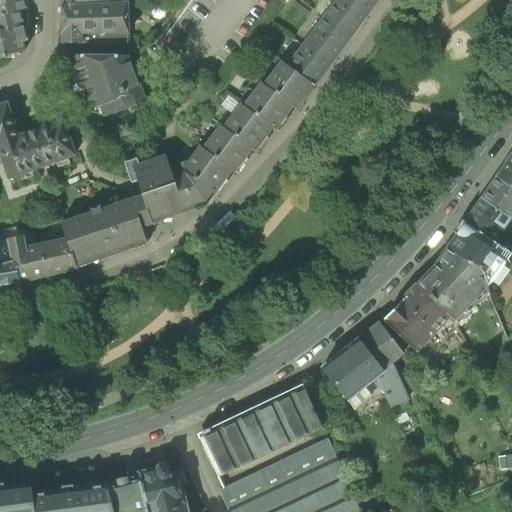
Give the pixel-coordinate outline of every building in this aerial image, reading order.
[(26,0),(0,0),(0,33),(24,27),(26,26),(27,26),(26,0)] [(117,0),(118,4),(61,7),(62,45),(79,45),(79,36),(130,36),(130,3),(138,3),(138,0),(117,0)] [(352,37),(372,9),(359,0),(337,0),(325,17),(352,37)] [(378,0),(359,0),(372,9),(379,0),(378,0)] [(289,65),(288,67),(314,87),(315,87),(352,37),(325,17),(289,65)] [(0,60),(8,59),(7,57),(25,52),(23,43),(27,42),(24,27),(0,33),(0,60)] [(101,107),(105,118),(131,108),(130,106),(136,103),(137,106),(147,103),(130,57),(108,57),(108,58),(97,63),(94,57),(77,57),(67,61),(76,87),(78,86),(83,84),(85,90),(80,92),(87,112),(101,107)] [(282,62),(264,85),(293,109),(296,111),(314,87),(288,67),(282,62)] [(261,83),(244,107),(273,130),(276,132),(293,109),(264,85),(261,83)] [(0,154),(9,180),(75,156),(63,121),(19,137),(7,104),(0,106),(0,154)] [(241,105),(224,128),(253,151),(256,153),(273,130),(244,107),(241,105)] [(221,126),(204,149),(233,172),(236,174),(253,151),(224,128),(221,126)] [(182,165),(184,173),(211,192),(216,196),(233,172),(204,149),(201,147),(189,163),(182,165)] [(496,178),(511,188),(511,154),(506,163),(496,178)] [(205,202),(211,192),(184,173),(172,177),(165,157),(138,166),(133,167),(138,182),(143,196),(153,225),(195,210),(196,210),(195,206),(205,203),(205,202)] [(132,184),(138,182),(133,167),(138,166),(136,159),(125,162),(132,184)] [(511,220),(511,217),(511,188),(496,178),(481,199),(511,220)] [(207,207),(216,196),(211,192),(205,202),(205,203),(195,206),(196,210),(195,210),(196,212),(207,208),(207,207)] [(137,198),(132,200),(141,229),(147,227),(153,225),(143,196),(137,198)] [(61,224),(67,240),(76,269),(117,256),(136,250),(147,246),(146,244),(141,229),(132,200),(130,201),(127,198),(122,203),(102,210),(100,206),(97,209),(93,210),(89,210),(91,214),(75,219),(71,217),(67,222),(61,224)] [(495,242),(511,220),(481,199),(465,223),(495,243),(495,242)] [(511,254),(495,243),(465,223),(462,221),(453,233),(456,236),(448,248),(481,270),(487,285),(488,287),(491,283),(499,283),(511,266),(508,260),(511,254)] [(20,283),(48,277),(40,246),(25,250),(22,238),(10,241),(13,250),(16,263),(14,263),(20,283)] [(76,271),(76,269),(67,240),(40,246),(48,277),(76,271)] [(448,248),(440,259),(460,273),(459,276),(473,286),(477,296),(486,286),(487,285),(481,270),(448,248)] [(0,252),(0,266),(14,263),(16,263),(13,250),(0,252)] [(454,320),(477,296),(473,286),(459,276),(460,273),(440,259),(435,267),(417,286),(449,317),(453,321),(454,320)] [(0,286),(20,283),(14,263),(0,266),(0,286)] [(430,336),(449,317),(417,286),(393,311),(383,321),(396,333),(415,352),(430,336)] [(489,292),(486,286),(477,296),(454,320),(458,324),(489,292)] [(17,306),(19,315),(32,313),(30,303),(29,302),(16,304),(17,306)] [(458,325),(453,321),(449,317),(430,336),(439,345),(458,325)] [(357,342),(382,372),(391,365),(404,355),(380,324),(357,342)] [(348,402),(349,401),(383,374),(382,372),(357,342),(323,369),(348,402)] [(407,401),(391,365),(382,372),(383,374),(386,377),(380,380),(382,389),(391,409),(392,409),(407,401)] [(386,377),(383,374),(349,401),(355,410),(382,389),(380,380),(386,377)] [(203,437),(305,389),(303,386),(197,435),(223,490),(227,488),(203,437)] [(203,437),(227,488),(328,441),(305,389),(203,437)] [(359,511),(328,441),(227,488),(223,490),(220,491),(228,511),(359,511)] [(138,473),(139,476),(147,511),(188,511),(182,486),(179,477),(171,479),(169,473),(167,464),(156,467),(156,469),(138,473)] [(182,486),(187,485),(183,470),(169,473),(171,479),(179,477),(182,486)] [(147,511),(139,476),(127,479),(127,477),(117,480),(117,482),(106,484),(113,511),(147,511)] [(0,511),(34,511),(32,493),(31,482),(4,486),(4,484),(0,484),(0,511)] [(62,489),(32,493),(34,511),(113,511),(106,484),(106,483),(73,488),(73,486),(62,487),(62,489)]
